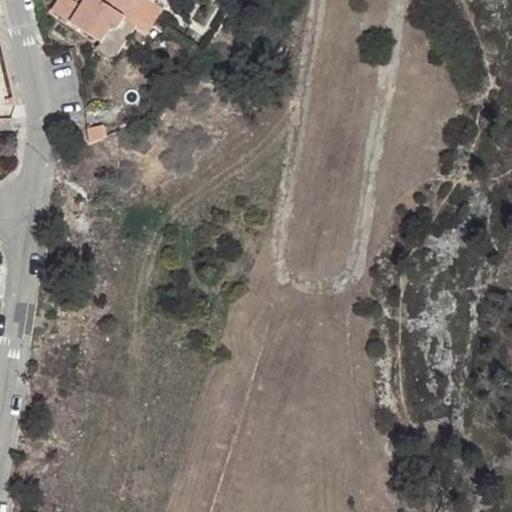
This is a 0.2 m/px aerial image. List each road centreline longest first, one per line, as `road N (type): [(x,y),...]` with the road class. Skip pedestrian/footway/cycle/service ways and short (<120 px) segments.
road 1 (residential): [(12,0),(37,122),(26,210)]
road 2 (residential): [(0,408),(26,210)]
